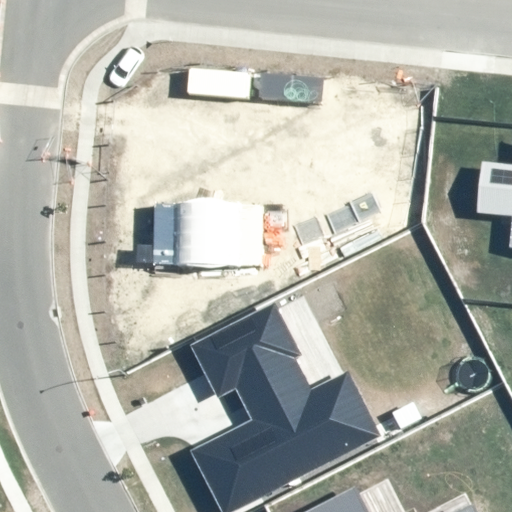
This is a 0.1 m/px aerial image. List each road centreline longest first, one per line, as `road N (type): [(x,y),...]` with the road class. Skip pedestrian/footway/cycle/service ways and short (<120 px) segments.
road 1 (residential): [(90,511),(28,356),(14,275),(13,191),(36,0)]
road 2 (residential): [(338,0),(511,18)]
